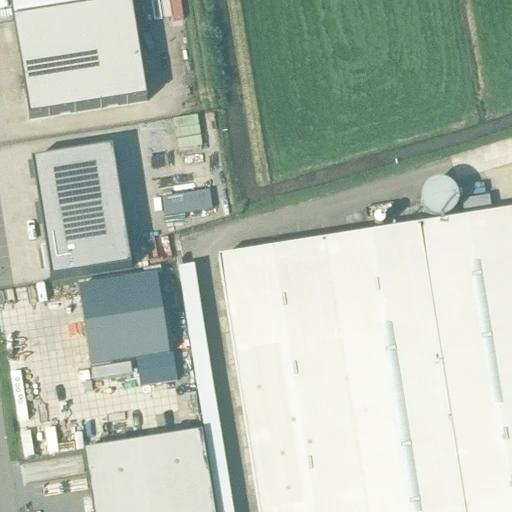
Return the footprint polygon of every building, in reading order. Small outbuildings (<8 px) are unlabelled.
[(130,0),(10,0),(14,22),(28,119),(146,101),(131,4),(130,0)] [(113,150),(32,163),(51,280),(132,267),(113,150)] [(485,195),(456,200),(459,215),(488,210),(485,195)] [(511,511),(511,215),(218,262),(258,511),(511,511)] [(157,277),(78,289),(91,369),(170,356),(157,277)] [(130,364),(91,371),(93,382),(132,376),(130,364)] [(93,511),(214,511),(202,436),(84,455),(93,511)]
